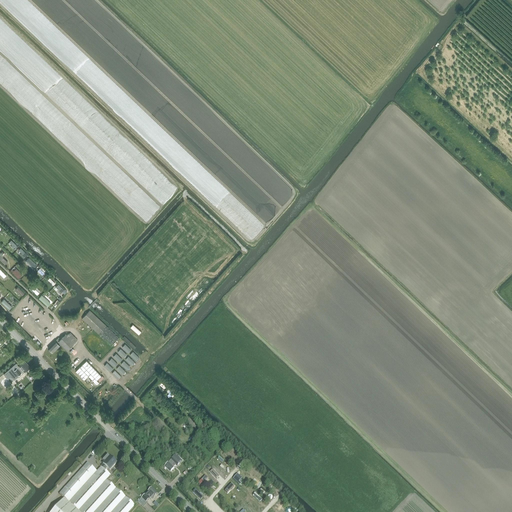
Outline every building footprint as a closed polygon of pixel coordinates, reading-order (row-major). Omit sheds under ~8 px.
[(11,240),(8,243),(14,248),(17,246),(11,240)] [(16,252),(21,257),(26,252),(20,247),(16,252)] [(38,270),(43,277),(46,274),(41,268),(38,270)] [(19,279),(21,276),(14,270),(12,272),(19,279)] [(50,277),(46,282),(51,286),(55,282),(50,277)] [(59,283),(55,287),(60,293),(65,289),(59,283)] [(20,294),(23,291),(16,284),(13,287),(20,294)] [(33,286),(30,289),(37,295),(39,292),(33,286)] [(47,307),(51,303),(42,294),(38,298),(47,307)] [(5,297),(0,302),(8,309),(13,305),(5,297)] [(119,337),(90,310),(82,319),(111,345),(119,337)] [(72,325),(69,321),(68,320),(62,325),(66,330),(72,325)] [(48,348),(49,349),(52,353),(60,346),(61,344),(67,350),(77,340),(70,333),(67,336),(66,334),(60,340),(59,339),(60,338),(59,337),(48,348)] [(131,349),(123,341),(119,346),(128,353),(131,349)] [(128,353),(119,346),(115,350),(124,357),(128,353)] [(139,356),(131,349),(128,353),(136,360),(139,356)] [(124,357),(115,350),(112,354),(120,361),(124,357)] [(136,360),(128,353),(124,357),(132,364),(136,360)] [(108,358),(116,366),(120,361),(112,354),(108,358)] [(132,364),(124,357),(120,361),(128,369),(132,364)] [(90,375),(73,358),(65,366),(82,383),(90,375)] [(108,358),(104,363),(112,370),(116,366),(108,358)] [(16,363),(3,374),(8,380),(11,377),(14,380),(19,376),(18,376),(23,371),(24,372),(30,367),(25,361),(19,366),(16,363)] [(128,369),(120,361),(116,366),(124,373),(128,369)] [(124,373),(116,366),(112,370),(120,377),(124,373)] [(29,385),(24,380),(18,385),(23,390),(29,385)] [(172,397),(175,394),(168,388),(165,391),(172,397)] [(178,398),(174,401),(179,407),(183,403),(178,398)] [(141,416),(145,411),(140,407),(135,411),(141,416)] [(193,417),(199,424),(202,422),(196,414),(193,417)] [(183,422),(180,424),(187,431),(189,428),(183,422)] [(101,467),(105,470),(107,468),(110,470),(116,464),(109,458),(110,457),(107,454),(102,460),(105,462),(101,467)] [(164,466),(170,472),(174,468),(173,467),(176,465),(174,463),(178,459),(175,456),(164,466)] [(105,470),(101,467),(96,472),(87,463),(60,494),(64,498),(79,511),(129,511),(135,506),(106,480),(111,475),(105,470)] [(142,498),(146,502),(149,499),(151,500),(158,494),(151,488),(145,494),(142,498)] [(50,511),(79,511),(64,498),(50,511)] [(146,502),(142,498),(138,501),(143,506),(147,503),(146,502)]
